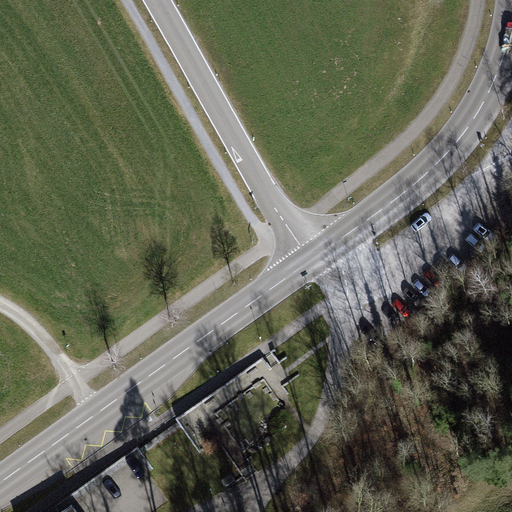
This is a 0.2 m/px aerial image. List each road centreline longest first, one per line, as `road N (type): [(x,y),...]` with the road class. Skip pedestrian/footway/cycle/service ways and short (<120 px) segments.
road 1 (tertiary): [(0,482),(311,259)]
road 2 (tertiary): [(311,259),(437,163),(490,90),(511,22)]
road 3 (unclassified): [(156,0),(311,259)]
road 4 (track): [(347,290),(324,419),(263,491)]
road 5 (track): [(98,412),(36,330),(0,304)]
